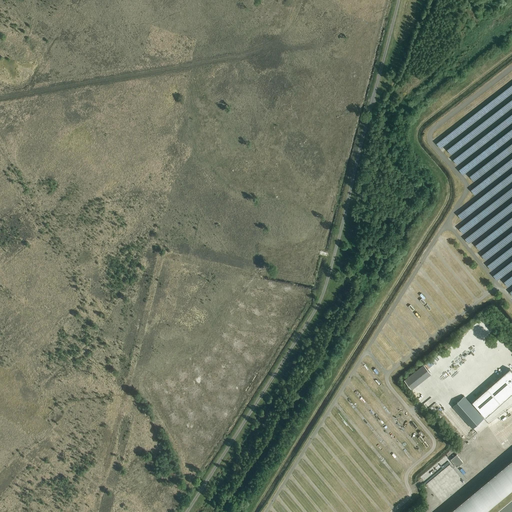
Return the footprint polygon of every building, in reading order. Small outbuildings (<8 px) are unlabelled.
[(511,93),(511,85),(436,144),(440,150),(511,93)] [(511,109),(511,100),(447,151),(451,156),(511,109)] [(511,123),(511,114),(453,161),(457,166),(511,123)] [(511,138),(511,129),(458,171),(463,176),(511,138)] [(511,152),(511,144),(470,177),(474,183),(511,152)] [(511,167),(511,158),(470,191),(474,197),(511,167)] [(511,182),(511,173),(458,216),(462,221),(511,182)] [(511,197),(511,188),(459,229),(463,235),(511,197)] [(511,211),(511,202),(465,240),(469,245),(511,211)] [(511,226),(511,217),(475,246),(480,252),(511,226)] [(511,241),(511,232),(481,256),(486,262),(511,241)] [(511,255),(511,247),(488,266),(492,272),(511,255)] [(511,270),(511,261),(493,277),(498,282),(511,270)] [(472,378),(511,351),(507,345),(503,348),(500,343),(497,345),(495,342),(462,364),(472,378)] [(511,370),(510,369),(472,402),(486,417),(511,394),(511,370)] [(464,396),(453,406),(473,429),(484,419),(464,396)] [(505,451),(511,445),(511,440),(509,436),(506,439),(507,440),(501,445),(505,451)] [(460,452),(464,456),(472,448),(468,444),(460,452)] [(457,455),(451,460),(457,468),(463,462),(457,455)] [(511,461),(450,511),(483,511),(511,488),(511,461)]
